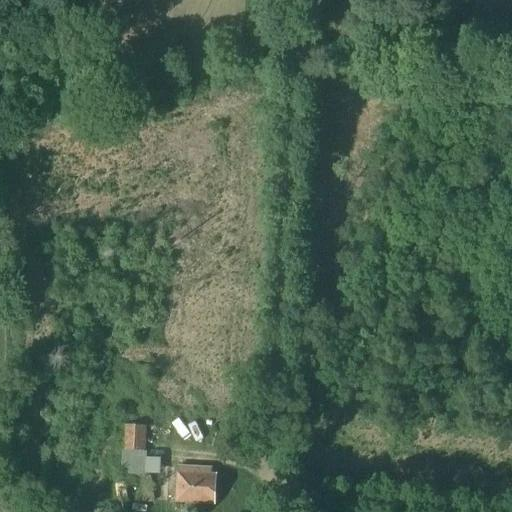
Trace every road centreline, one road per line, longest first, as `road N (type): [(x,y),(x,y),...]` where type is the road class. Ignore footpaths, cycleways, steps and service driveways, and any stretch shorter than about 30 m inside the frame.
road 1 (track): [(294,0),(273,496)]
road 2 (track): [(449,511),(273,496)]
